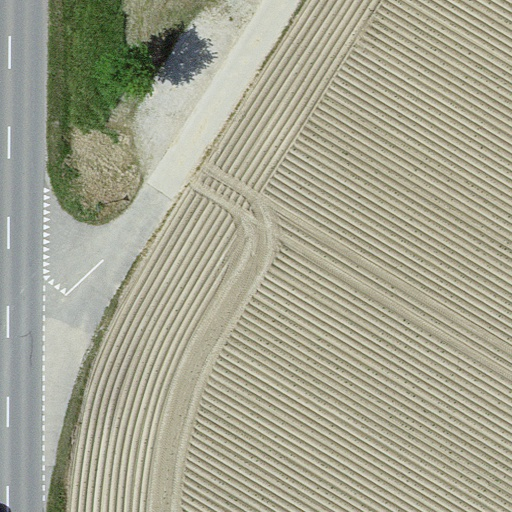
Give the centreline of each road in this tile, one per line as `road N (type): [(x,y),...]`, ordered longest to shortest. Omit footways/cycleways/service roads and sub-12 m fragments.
road 1 (tertiary): [(7,511),(10,0)]
road 2 (track): [(282,0),(133,228),(66,292),(8,323)]
